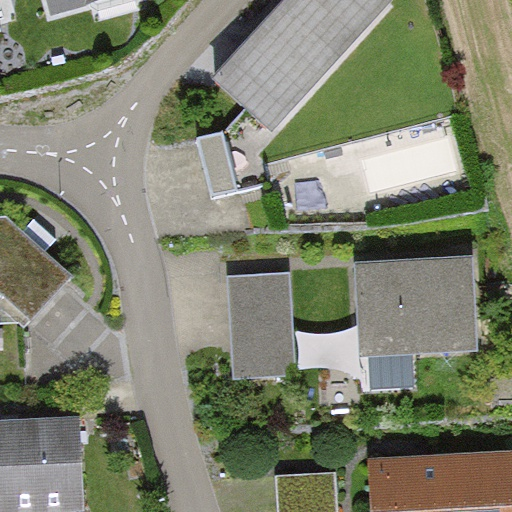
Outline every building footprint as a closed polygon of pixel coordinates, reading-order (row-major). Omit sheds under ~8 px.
[(25,0),(32,30),(153,0),(25,0)] [(287,0),(209,80),(249,147),(383,10),(372,0),(287,0)] [(205,131),(218,189),(243,184),(230,126),(205,131)] [(459,368),(460,266),(346,265),(345,367),(459,368)] [(289,276),(224,279),(229,381),(294,378),(289,276)] [(76,511),(73,432),(0,435),(0,511),(76,511)] [(506,511),(504,466),(362,476),(364,511),(506,511)] [(336,511),(336,476),(276,477),(276,511),(336,511)]
